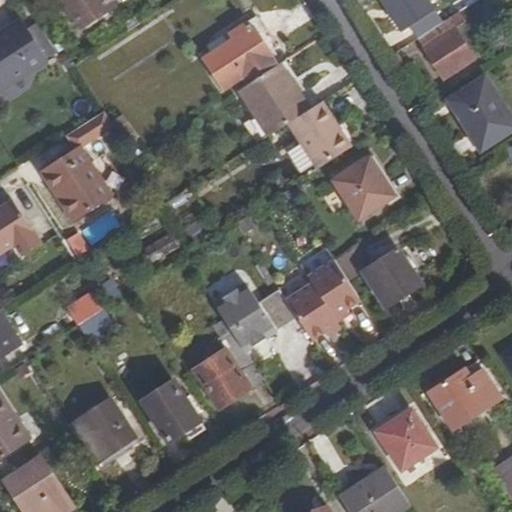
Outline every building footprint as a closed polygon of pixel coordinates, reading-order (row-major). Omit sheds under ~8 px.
[(34,0),(39,8),(51,0),(64,0),(85,31),(116,11),(108,0),(34,0)] [(108,0),(116,11),(121,8),(115,0),(108,0)] [(406,0),(420,21),(451,0),(406,0)] [(469,23),(463,14),(421,41),(446,80),(476,60),(458,29),(469,23)] [(249,85),(280,65),(272,54),(277,51),(277,45),(258,17),(232,34),(235,39),(205,59),(225,89),(243,76),(249,85)] [(117,28),(122,36),(138,26),(133,18),(117,28)] [(0,90),(48,59),(24,22),(0,37),(0,90)] [(249,85),(240,91),(257,117),(270,138),(289,125),(310,112),(298,94),(306,89),(287,60),(280,65),(249,85)] [(511,132),(511,119),(487,80),(453,102),(484,151),(511,132)] [(353,149),(324,103),(310,112),(289,125),(300,141),(319,171),(353,149)] [(83,148),(115,126),(106,112),(67,137),(76,152),(52,168),(63,185),(55,190),(76,220),(113,195),(83,148)] [(244,124),(258,146),(270,138),(257,117),(244,124)] [(291,147),(311,177),(319,171),(300,141),(291,147)] [(362,222),(398,199),(373,159),(337,183),(362,222)] [(44,173),(55,190),(63,185),(52,168),(44,173)] [(13,202),(0,210),(0,254),(16,244),(24,258),(43,246),(13,202)] [(78,230),(65,237),(73,253),(86,246),(78,230)] [(361,248),(337,264),(346,277),(370,261),(361,248)] [(422,286),(399,249),(363,272),(387,309),(422,286)] [(313,284),(287,300),(298,317),(313,341),(326,332),(328,336),(342,327),(338,320),(351,312),(349,309),(361,301),(346,277),(337,264),(336,261),(309,278),(313,284)] [(270,290),(277,286),(262,262),(256,267),(270,290)] [(245,283),(215,303),(227,321),(246,351),(276,331),(258,303),(245,283)] [(89,289),(63,306),(75,324),(101,307),(89,289)] [(264,300),(282,328),(298,317),(287,300),(280,289),(264,300)] [(264,300),(258,303),(276,331),(282,328),(264,300)] [(0,359),(23,346),(2,313),(0,313),(0,359)] [(100,338),(114,330),(107,318),(93,326),(100,338)] [(238,369),(251,360),(246,351),(227,321),(216,328),(222,339),(220,340),(227,352),(196,371),(221,411),(253,391),(238,369)] [(502,400),(479,363),(431,394),(443,413),(458,404),(469,421),(502,400)] [(208,432),(177,382),(146,402),(171,444),(187,434),(192,441),(208,432)] [(0,461),(33,441),(0,390),(0,461)] [(112,400),(71,427),(75,433),(96,465),(137,438),(112,400)] [(402,470),(437,449),(412,412),(379,433),(402,470)] [(314,438),(324,464),(336,459),(326,433),(314,438)] [(65,511),(76,505),(43,455),(5,480),(25,511),(65,511)] [(511,458),(495,471),(511,495),(511,458)] [(427,494),(448,480),(440,467),(418,480),(427,494)] [(388,469),(341,500),(349,511),(399,511),(411,504),(388,469)]
